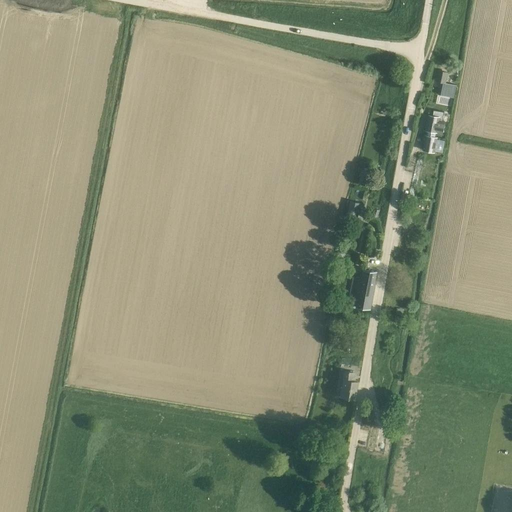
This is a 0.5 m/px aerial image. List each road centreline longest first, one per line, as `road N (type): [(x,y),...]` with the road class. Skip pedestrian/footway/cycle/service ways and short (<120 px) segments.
road 1 (unclassified): [(342,511),(421,50)]
road 2 (unclassified): [(421,50),(129,0)]
